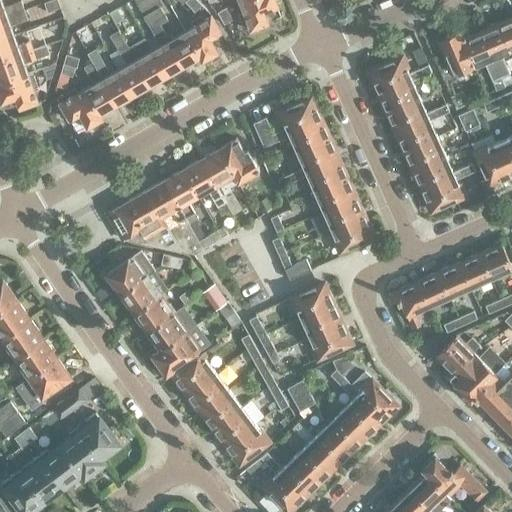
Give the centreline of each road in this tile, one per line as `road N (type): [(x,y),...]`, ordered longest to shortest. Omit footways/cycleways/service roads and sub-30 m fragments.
road 1 (residential): [(15,216),(318,44)]
road 2 (residential): [(189,465),(15,216)]
road 3 (residential): [(318,44),(416,254)]
road 4 (residential): [(416,254),(373,270),(363,294),(387,349),(438,408)]
road 5 (residential): [(438,408),(331,511)]
